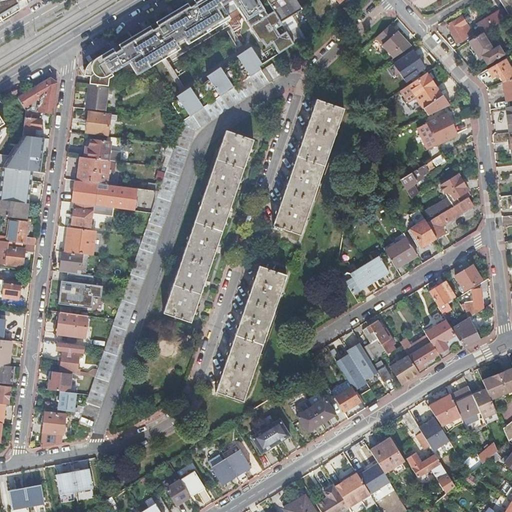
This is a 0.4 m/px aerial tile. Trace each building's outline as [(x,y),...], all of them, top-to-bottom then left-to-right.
[(266,0),(191,0),(101,55),(96,59),(92,65),(94,71),(98,76),(104,79),(113,73),(128,68),(136,79),(180,51),(177,38),(234,3),(269,49),(273,57),(295,44),(288,32),(281,35),(277,29),(281,24),(266,0)] [(299,13),(303,11),(302,10),(295,0),(266,0),(281,24),(295,16),(297,16),(299,15),(299,13)] [(511,0),(499,0),(502,5),(504,8),(509,17),(509,18),(511,20),(511,19),(511,0)] [(481,34),(509,17),(504,8),(476,25),(481,34)] [(466,14),(447,25),(457,43),(472,35),(466,24),(470,22),(466,14)] [(396,32),(390,25),(376,38),(394,58),(410,46),(397,31),(396,32)] [(487,65),(504,55),(499,47),(492,51),(482,34),(469,42),(479,59),(482,58),(487,65)] [(251,47),(236,56),(251,77),(261,71),(259,65),(262,64),(251,47)] [(414,50),(399,61),(406,71),(401,74),(406,82),(417,75),(416,73),(425,66),(414,50)] [(497,74),(502,82),(511,78),(511,70),(505,59),(487,70),(491,77),(497,74)] [(406,71),(399,61),(395,64),(401,74),(406,71)] [(279,76),(272,65),(263,71),(270,81),(279,76)] [(222,67),(208,76),(221,97),(235,88),(222,67)] [(87,398),(85,404),(88,405),(88,404),(99,407),(195,131),(269,83),(261,71),(251,77),(235,88),(221,97),(205,108),(191,117),(183,122),(159,192),(152,213),(97,370),(95,377),(89,394),(87,398)] [(18,90),(22,96),(49,80),(45,73),(18,90)] [(437,88),(427,73),(408,85),(400,91),(408,103),(417,98),(428,115),(449,105),(442,95),(440,96),(435,89),(437,88)] [(511,78),(502,82),(501,83),(505,101),(511,100),(511,78)] [(49,80),(22,96),(18,98),(24,108),(31,104),(33,106),(38,107),(38,109),(35,108),(35,112),(38,112),(52,114),(57,83),(50,79),(49,80)] [(88,104),(88,109),(105,111),(107,94),(110,94),(111,87),(89,84),(87,103),(88,104)] [(191,87),(176,97),(191,117),(205,108),(191,87)] [(301,236),(344,109),(316,100),(273,226),(301,236)] [(35,112),(26,111),(23,136),(40,138),(42,120),(37,120),(38,112),(35,112)] [(108,136),(111,115),(89,112),(86,133),(108,136)] [(457,136),(447,114),(422,126),(412,131),(422,153),(433,148),(457,136)] [(191,324),(253,141),(226,131),(164,314),(191,324)] [(42,156),(44,139),(40,138),(23,136),(17,144),(2,168),(28,171),(32,172),(39,173),(42,156)] [(109,161),(120,162),(121,152),(111,151),(112,142),(90,139),(88,158),(105,160),(109,161)] [(446,162),(441,154),(400,179),(411,197),(418,193),(413,184),(417,181),(415,178),(428,170),(430,171),(446,162)] [(77,181),(106,185),(108,174),(103,173),(105,160),(88,158),(80,157),(77,181)] [(0,183),(0,200),(4,201),(14,202),(28,204),(29,191),(32,172),(28,171),(2,168),(0,183)] [(453,206),(471,195),(458,175),(441,186),(453,206)] [(152,213),(159,192),(106,185),(77,181),(74,181),(72,203),(75,203),(106,207),(152,213)] [(436,237),(436,238),(437,238),(444,233),(440,226),(463,212),(468,209),(473,206),(468,198),(442,213),(442,212),(426,222),(436,237)] [(4,201),(0,200),(0,215),(26,219),(28,204),(14,202),(4,201)] [(105,215),(106,207),(75,203),(72,225),(91,228),(93,214),(105,215)] [(404,211),(400,204),(391,210),(395,217),(404,211)] [(426,222),(419,210),(411,214),(416,224),(410,228),(421,247),(436,237),(426,222)] [(0,236),(0,241),(6,242),(7,242),(22,244),(23,243),(24,243),(25,238),(25,236),(28,235),(28,230),(26,228),(27,223),(9,220),(7,237),(0,236)] [(82,254),(92,255),(96,231),(68,228),(65,252),(82,254)] [(417,255),(406,237),(385,250),(395,268),(417,255)] [(22,249),(22,244),(7,242),(6,242),(0,241),(0,248),(2,249),(5,247),(8,247),(6,264),(23,266),(25,249),(22,249)] [(80,272),(82,254),(65,252),(63,251),(60,269),(68,270),(68,273),(75,274),(75,271),(80,272)] [(378,256),(364,265),(375,282),(389,273),(378,256)] [(375,282),(364,265),(355,270),(350,273),(347,272),(341,275),(353,294),(361,290),(375,282)] [(481,280),(472,265),(455,276),(464,291),(481,280)] [(244,402),(287,276),(259,267),(216,393),(244,402)] [(0,296),(18,299),(20,283),(3,280),(0,279),(0,296)] [(447,301),(455,296),(447,282),(429,292),(443,315),(450,310),(451,307),(447,301)] [(469,317),(483,308),(480,289),(472,290),(474,300),(466,302),(469,317)] [(85,338),(88,316),(60,312),(59,320),(56,320),(54,334),(85,338)] [(463,348),(480,340),(469,317),(451,328),(456,335),(458,339),(463,348)] [(371,343),(363,347),(371,360),(385,352),(387,354),(394,350),(389,342),(393,340),(387,331),(385,333),(377,320),(362,329),(371,343)] [(456,335),(451,328),(447,320),(425,333),(426,335),(438,354),(445,349),(442,343),(438,338),(440,336),(444,342),(456,335)] [(423,363),(438,354),(426,335),(419,340),(422,345),(414,351),(410,345),(404,334),(398,338),(400,342),(402,345),(408,355),(417,370),(424,366),(423,363)] [(446,346),(458,339),(456,335),(444,342),(446,346)] [(10,353),(11,341),(0,339),(0,365),(9,366),(9,365),(7,365),(8,353),(10,353)] [(419,340),(410,345),(414,351),(422,345),(419,340)] [(60,373),(72,374),(95,377),(97,370),(93,369),(88,373),(79,371),(79,369),(77,369),(78,361),(80,345),(64,343),(61,361),(58,361),(57,365),(61,365),(60,373)] [(333,348),(331,349),(346,373),(352,370),(337,346),(333,348)] [(390,366),(395,373),(398,371),(401,376),(405,383),(420,374),(417,370),(408,355),(390,366)] [(0,383),(12,384),(14,366),(9,366),(0,365),(0,383)] [(377,370),(384,382),(392,378),(384,366),(377,370)] [(504,375),(482,383),(485,389),(490,400),(511,390),(511,368),(503,373),(504,375)] [(49,379),(47,389),(61,391),(69,392),(72,374),(60,373),(52,372),(51,379),(49,379)] [(326,375),(323,377),(344,411),(361,401),(344,373),(341,375),(349,389),(338,395),(330,383),(331,382),(326,375)] [(493,376),(481,381),(482,383),(504,375),(503,373),(493,376)] [(0,402),(7,404),(9,386),(0,385),(0,402)] [(458,392),(450,395),(457,411),(459,416),(460,418),(461,421),(479,413),(475,403),(472,395),(468,387),(460,391),(458,392)] [(485,389),(472,395),(475,403),(479,413),(481,416),(482,419),(495,413),(492,404),(490,400),(485,389)] [(59,410),(65,411),(82,413),(84,407),(78,406),(78,408),(74,408),(76,397),(76,393),(69,392),(61,391),(60,398),(58,398),(57,402),(60,403),(59,410)] [(435,403),(427,408),(427,409),(433,418),(439,427),(459,416),(457,411),(450,395),(441,400),(435,403)] [(326,398),(312,407),(322,423),(336,415),(326,398)] [(322,423),(312,407),(297,416),(308,432),(322,423)] [(44,425),(42,447),(60,443),(61,434),(62,434),(65,411),(59,410),(46,409),(44,421),(42,421),(42,425),(44,425)] [(459,416),(439,427),(440,428),(444,435),(453,429),(463,425),(461,421),(460,418),(459,416)] [(423,424),(418,428),(419,429),(423,436),(432,451),(448,441),(444,435),(440,428),(439,427),(433,418),(428,422),(423,424)] [(280,419),(265,428),(276,444),(290,435),(280,419)] [(511,420),(502,429),(508,442),(511,438),(511,420)] [(276,444),(265,428),(251,437),(262,453),(276,444)] [(432,451),(423,436),(419,438),(428,453),(431,454),(432,457),(425,461),(423,459),(419,461),(415,454),(406,459),(412,469),(417,478),(429,470),(440,464),(432,451)] [(379,445),(381,448),(391,442),(390,439),(379,445)] [(380,467),(384,473),(391,469),(400,464),(403,461),(391,442),(381,448),(379,445),(370,451),(372,455),(374,458),(380,467)] [(478,457),(481,465),(488,459),(497,452),(493,444),(478,457)] [(497,452),(488,459),(494,462),(497,459),(511,469),(511,452),(507,459),(499,449),(497,452)] [(241,452),(227,460),(237,476),(251,468),(241,452)] [(237,476),(227,460),(213,469),(223,485),(237,476)] [(400,464),(391,469),(395,475),(404,470),(400,464)] [(449,479),(440,464),(429,470),(445,495),(445,494),(454,487),(449,479)] [(88,468),(72,471),(76,490),(92,487),(88,468)] [(76,490),(72,471),(56,475),(60,493),(76,490)] [(361,500),(369,494),(355,471),(346,477),(347,479),(341,483),(335,487),(338,492),(348,509),(350,511),(355,511),(365,506),(362,502),(361,500)] [(195,472),(181,481),(191,497),(205,489),(195,472)] [(478,480),(470,474),(466,477),(475,484),(478,480)] [(191,497),(181,481),(167,490),(177,506),(191,497)] [(40,484),(24,488),(28,507),(44,504),(40,484)] [(323,500),(316,505),(320,511),(343,511),(348,509),(338,492),(336,493),(332,486),(323,492),(327,498),(328,499),(324,502),(323,500)] [(28,507),(24,488),(8,490),(12,510),(28,507)] [(314,511),(305,496),(284,509),(285,511),(314,511)] [(417,499),(406,505),(410,511),(421,505),(417,499)]
